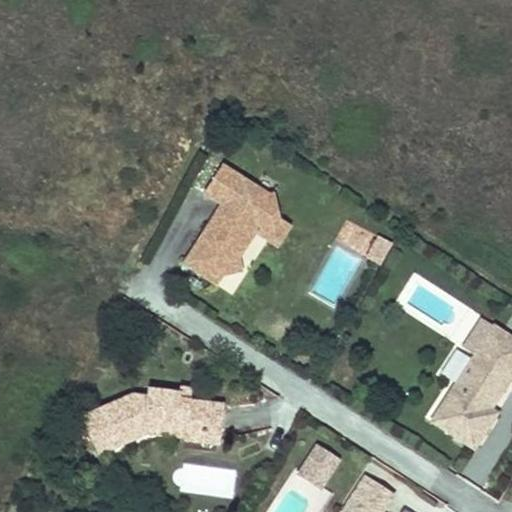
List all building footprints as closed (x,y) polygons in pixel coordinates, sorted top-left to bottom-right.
[(276,208),(225,177),(209,204),(223,213),(184,278),(216,298),(221,291),(240,284),(239,275),(256,248),(282,243),(281,234),(276,208)] [(292,241),(281,234),(282,243),(256,248),(280,262),(292,241)] [(393,253),(382,246),(369,269),(380,275),(393,253)] [(478,365),(496,338),(484,330),(466,358),(478,365)] [(511,388),(511,348),(496,338),(478,365),(435,432),(475,458),(499,422),(493,418),(511,388)] [(131,405),(77,428),(93,465),(143,444),(144,434),(214,446),(218,418),(189,413),(176,411),(177,404),(147,400),(146,407),(131,405)] [(178,400),(177,404),(176,411),(189,413),(191,402),(178,400)] [(144,434),(143,444),(184,450),(183,453),(212,457),(214,446),(144,434)] [(339,464),(319,453),(312,465),(332,477),(339,464)] [(332,477),(312,465),(301,485),(321,496),(332,477)] [(387,511),(391,506),(364,486),(345,511),(387,511)]
